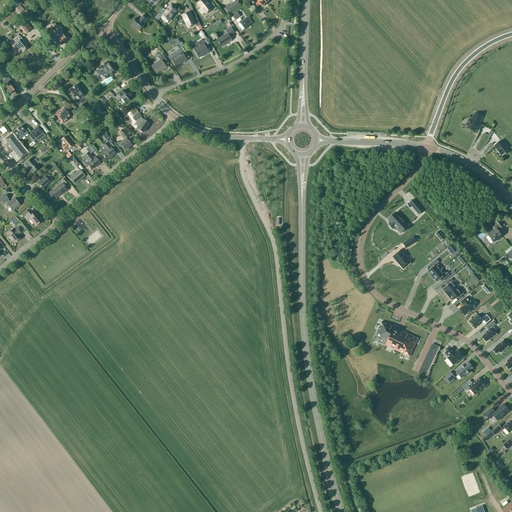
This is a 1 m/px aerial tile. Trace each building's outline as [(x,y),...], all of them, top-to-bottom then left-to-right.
[(217,9),(211,1),(209,3),(205,0),(201,0),(198,4),(206,14),(212,8),(214,11),(217,9)] [(238,0),(224,9),(227,14),(242,5),(238,0)] [(15,9),(19,14),(24,10),(20,5),(15,9)] [(166,11),(162,8),(156,16),(160,18),(162,16),(169,21),(177,11),(170,5),(166,11)] [(182,16),(188,27),(196,24),(197,26),(200,25),(196,16),(193,18),(190,12),(182,16)] [(229,17),(232,21),(240,16),(237,12),(229,17)] [(139,31),(145,24),(144,24),(148,18),(144,14),(141,18),(141,19),(140,20),(137,18),(131,24),(139,31)] [(248,17),(238,24),(243,30),(253,23),(248,17)] [(24,28),(27,32),(31,29),(25,21),(19,26),(21,29),(24,28)] [(63,34),(62,33),(63,32),(60,27),(55,32),(50,27),(45,32),(50,37),(52,35),(55,38),(55,39),(57,41),(61,45),(68,38),(64,34),(63,34)] [(232,40),(229,36),(234,32),(231,27),(226,30),(227,33),(217,40),(221,47),(222,46),(226,43),(226,44),(232,40)] [(19,36),(14,40),(16,43),(11,46),(17,53),(21,50),(22,52),(26,49),(24,46),(26,45),(19,36)] [(206,47),(209,45),(205,40),(202,41),(192,47),(199,58),(209,52),(206,47)] [(184,55),(187,53),(183,47),(168,57),(170,60),(172,59),(176,66),(183,62),(187,60),(184,55)] [(162,54),(158,56),(160,60),(152,66),(156,73),(162,69),(163,70),(166,67),(164,63),(167,61),(162,54)] [(117,73),(121,71),(116,65),(113,67),(108,61),(98,68),(106,79),(110,76),(112,78),(113,77),(112,74),(116,71),(117,73)] [(11,92),(11,93),(17,88),(11,82),(11,81),(7,77),(2,81),(8,89),(5,91),(8,94),(11,92)] [(82,92),(83,91),(77,84),(69,90),(75,97),(77,96),(80,99),(85,95),(82,92)] [(128,92),(126,93),(124,90),(118,95),(115,97),(117,99),(120,97),(125,103),(132,97),(128,92)] [(110,92),(104,96),(107,100),(113,96),(110,92)] [(83,115),(88,112),(82,104),(78,108),(83,115)] [(62,123),(67,119),(67,118),(70,115),(64,108),(63,108),(61,109),(61,111),(57,114),(58,116),(57,117),(62,123)] [(76,110),(72,113),(77,119),(81,116),(76,110)] [(143,120),(142,120),(141,117),(138,113),(133,117),(135,121),(137,123),(136,124),(138,127),(137,128),(142,132),(148,123),(143,120)] [(471,120),(469,119),(466,125),(478,131),(481,125),(479,124),(482,116),(475,113),(471,120)] [(13,133),(11,134),(14,138),(16,137),(17,137),(15,138),(18,141),(28,133),(22,126),(13,133)] [(38,126),(30,132),(33,136),(31,138),(35,143),(38,141),(35,138),(43,132),(38,126)] [(124,131),(123,129),(119,132),(121,134),(120,134),(124,139),(117,144),(119,147),(121,146),(124,150),(131,145),(127,140),(126,138),(128,136),(125,131),(124,131)] [(111,139),(103,131),(100,133),(107,142),(102,146),(105,149),(101,153),(107,160),(108,160),(111,158),(111,157),(115,153),(111,148),(114,146),(109,141),(111,139)] [(22,148),(14,138),(11,134),(4,139),(5,140),(1,143),(8,152),(7,152),(9,154),(9,153),(16,162),(20,159),(27,154),(22,148)] [(64,151),(68,148),(72,145),(65,136),(61,140),(64,144),(61,146),(64,151)] [(494,146),(499,152),(498,152),(501,155),(502,156),(508,151),(500,141),(494,146)] [(90,151),(88,152),(84,156),(89,162),(86,164),(91,170),(94,167),(94,166),(96,165),(96,166),(100,163),(95,157),(93,158),(90,154),(92,152),(92,153),(94,150),(91,146),(88,148),(90,151)] [(73,157),(71,159),(76,166),(79,164),(73,157)] [(31,158),(25,164),(33,173),(39,167),(31,158)] [(54,164),(48,169),(50,173),(57,167),(54,164)] [(80,170),(69,178),(74,184),(84,176),(80,170)] [(49,174),(45,177),(38,183),(42,188),(49,182),(47,180),(51,177),(49,174)] [(50,196),(53,200),(61,194),(62,195),(67,190),(62,183),(54,190),(53,189),(53,190),(48,194),(50,196)] [(10,202),(8,200),(5,195),(0,198),(0,200),(3,204),(5,202),(7,204),(9,208),(10,207),(13,210),(19,205),(16,201),(14,198),(10,202)] [(417,203),(413,207),(419,214),(423,211),(417,203)] [(38,222),(42,219),(36,211),(34,213),(31,209),(27,213),(25,210),(21,213),(24,216),(25,216),(27,218),(28,217),(31,220),(30,221),(32,224),(33,223),(36,226),(39,223),(38,222)] [(396,213),(388,219),(391,222),(389,224),(391,226),(391,227),(393,229),(395,227),(399,231),(401,229),(402,231),(406,228),(404,226),(406,224),(396,213)] [(10,220),(13,224),(18,220),(15,216),(10,220)] [(493,227),(486,233),(488,235),(493,242),(502,235),(501,235),(498,231),(501,228),(496,221),(491,225),(493,227)] [(19,226),(14,230),(13,228),(7,234),(10,237),(10,238),(11,240),(12,240),(14,243),(21,238),(18,235),(23,231),(19,226)] [(438,231),(435,233),(441,240),(444,238),(438,231)] [(413,236),(403,243),(406,248),(416,241),(413,236)] [(456,249),(452,244),(448,248),(452,253),(456,249)] [(400,250),(393,256),(403,269),(411,262),(400,250)] [(461,255),(457,258),(463,265),(467,262),(461,255)] [(503,263),(504,265),(508,263),(505,260),(506,260),(503,256),(499,259),(503,263)] [(439,262),(437,259),(430,264),(433,267),(428,271),(430,274),(429,274),(432,276),(442,268),(437,263),(439,262)] [(446,273),(442,268),(432,276),(434,279),(436,281),(441,277),(443,280),(450,275),(447,272),(446,273)] [(447,295),(458,286),(451,279),(446,283),(448,286),(444,289),(445,291),(444,292),(447,295)] [(464,294),(458,286),(447,295),(450,298),(451,298),(452,300),(457,296),(459,299),(464,294)] [(474,307),(466,297),(460,302),(463,305),(459,309),(464,316),(474,307)] [(491,320),(486,314),(481,318),(478,314),(469,322),(474,328),(481,322),(484,325),(491,320)] [(379,326),(378,328),(377,330),(376,332),(373,339),(409,356),(418,338),(382,321),(379,326)] [(490,340),(496,334),(491,328),(496,324),(493,321),(486,327),(488,330),(484,333),(485,334),(482,336),(486,342),(489,339),(490,340)] [(495,347),(493,350),(496,354),(499,351),(500,353),(508,347),(503,340),(495,347)] [(451,348),(444,353),(448,358),(453,365),(463,357),(463,356),(464,355),(461,352),(460,353),(458,350),(454,352),(451,348)] [(473,368),(468,362),(456,372),(461,378),(473,368)] [(450,371),(445,376),(450,382),(455,377),(450,371)] [(465,391),(469,387),(475,394),(486,384),(483,380),(482,381),(480,377),(472,384),(469,380),(462,387),(465,391)] [(485,414),(489,418),(493,415),(497,421),(509,411),(503,404),(494,411),(492,408),(485,414)] [(511,421),(511,420),(503,426),(509,433),(511,430),(511,421)] [(494,435),(502,429),(499,425),(491,431),(493,434),(494,435)] [(491,431),(483,439),(484,441),(493,434),(491,431)] [(507,450),(511,445),(511,440),(510,439),(503,445),(507,450)] [(500,467),(504,465),(499,459),(496,461),(500,467)] [(472,473),(464,475),(466,487),(474,486),(472,473)] [(511,511),(511,503),(511,502),(503,509),(504,511),(511,511)]
